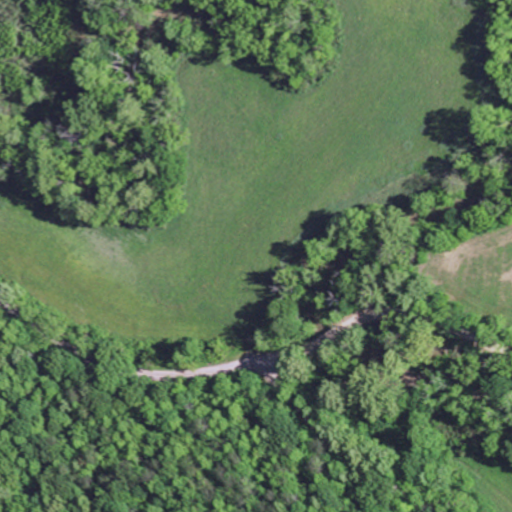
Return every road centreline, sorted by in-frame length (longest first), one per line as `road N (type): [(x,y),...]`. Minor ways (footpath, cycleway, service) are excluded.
road 1 (residential): [(511,358),(441,317),(392,311),(366,317),(315,350),(148,378),(112,372),(61,348),(0,308)]
road 2 (residential): [(420,511),(316,430),(257,361)]
